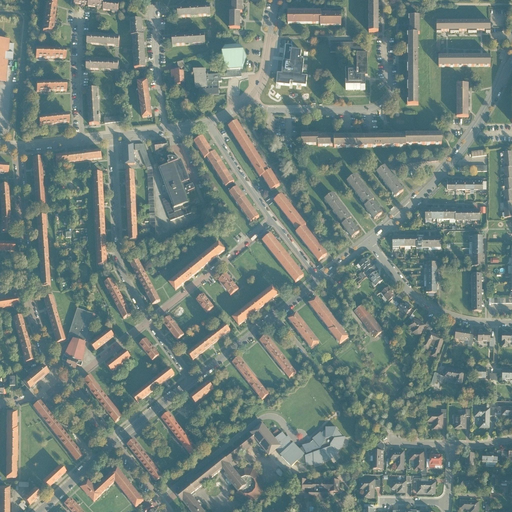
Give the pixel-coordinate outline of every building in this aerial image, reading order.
[(46,0),(45,10),(55,12),(56,0),(46,0)] [(103,9),(104,1),(104,0),(88,0),(88,5),(88,7),(103,9)] [(242,12),(241,0),(231,0),(232,12),(240,12),(242,12)] [(379,0),(368,0),(369,15),(379,15),(379,0)] [(103,9),(103,11),(118,13),(119,3),(104,1),(103,9)] [(194,6),(194,17),(210,16),(210,5),(194,6)] [(177,7),(178,18),(194,17),(194,6),(177,7)] [(43,32),(53,33),(55,12),(45,10),(43,32)] [(230,12),(229,29),(240,29),(240,12),(232,12),(230,12)] [(305,13),(288,13),(288,26),(305,26),(305,13)] [(321,13),(305,13),(305,26),(321,26),(321,15),(321,13)] [(341,28),(341,15),(321,15),(321,26),(321,28),(341,28)] [(379,15),(369,15),(368,33),(379,33),(379,15)] [(418,34),(419,34),(419,16),(409,16),(409,34),(418,34)] [(142,36),(142,20),(131,21),(131,36),(133,36),(142,36)] [(436,32),(454,32),(454,22),(436,22),(436,32)] [(472,22),(454,22),(454,32),(472,32),(472,22)] [(490,32),(490,22),(472,22),(472,32),(490,32)] [(204,34),(189,35),(189,46),(205,45),(204,34)] [(407,51),(418,51),(418,34),(409,34),(407,34),(407,51)] [(88,35),(87,45),(104,46),(104,36),(88,35)] [(172,36),(172,47),(189,46),(189,35),(172,36)] [(120,37),(104,36),(104,46),(119,47),(120,37)] [(144,36),(142,36),(133,36),(134,53),(145,53),(144,36)] [(0,81),(5,82),(9,38),(0,37),(0,81)] [(347,53),(347,43),(330,43),(330,53),(347,53)] [(347,43),(347,53),(356,53),(362,53),(362,43),(347,43)] [(239,44),(225,45),(221,50),(220,58),(226,69),(227,73),(206,75),(206,69),(194,69),(195,88),(198,88),(199,96),(219,95),(218,82),(221,82),(221,78),(242,77),(241,69),(242,69),(246,56),(243,49),(239,44)] [(292,46),(286,45),(282,74),(278,74),(276,85),(290,86),(290,82),(293,83),(292,85),(306,87),(307,78),(302,77),(304,61),(300,60),(301,51),(292,50),(292,46)] [(35,49),(35,59),(50,59),(50,49),(35,49)] [(50,49),(50,59),(65,60),(65,49),(50,49)] [(407,69),(418,69),(418,51),(407,51),(407,69)] [(135,69),(146,69),(145,53),(134,53),(135,69)] [(362,53),(356,53),(356,73),(356,76),(364,76),(367,76),(367,53),(362,53)] [(438,67),(456,67),(456,56),(438,56),(438,67)] [(456,56),(456,67),(473,67),(473,56),(456,56)] [(490,67),(490,56),(473,56),(473,67),(490,67)] [(87,60),(86,70),(103,71),(103,61),(87,60)] [(103,61),(103,71),(118,71),(119,62),(103,61)] [(418,86),(418,69),(407,69),(407,86),(418,86)] [(174,85),(180,85),(179,82),(184,81),(183,71),(178,71),(178,70),(170,70),(171,77),(174,77),(174,85)] [(365,91),(364,76),(356,76),(356,73),(344,73),(344,91),(365,91)] [(51,82),(51,92),(66,92),(66,81),(51,82)] [(36,82),(36,93),(51,92),(51,82),(36,82)] [(140,100),(150,99),(147,82),(137,83),(140,100)] [(456,101),(468,101),(468,85),(456,85),(456,101)] [(407,86),(407,105),(418,106),(418,86),(407,86)] [(87,90),(88,107),(98,107),(97,89),(87,90)] [(142,118),(152,117),(150,99),(140,100),(142,118)] [(456,101),(456,118),(468,118),(468,101),(456,101)] [(98,107),(88,107),(89,125),(100,125),(98,107)] [(53,115),(54,125),(69,124),(68,113),(53,115)] [(38,116),(39,127),(54,125),(53,115),(38,116)] [(121,116),(104,118),(105,124),(122,122),(121,116)] [(237,122),(228,127),(237,142),(246,137),(237,122)] [(442,145),(441,134),(423,135),(424,145),(442,145)] [(302,145),(317,145),(318,136),(318,135),(302,135),(302,145)] [(406,145),(424,145),(423,135),(406,135),(406,136),(406,145)] [(317,145),(317,147),(334,147),(334,137),(334,136),(318,136),(317,145)] [(352,148),(370,148),(370,136),(351,137),(352,148)] [(370,136),(370,148),(388,147),(388,136),(370,136)] [(388,147),(406,147),(406,145),(406,136),(388,136),(388,147)] [(194,142),(204,159),(206,158),(213,154),(202,137),(194,142)] [(246,137),(237,142),(249,160),(257,155),(246,137)] [(334,148),(352,148),(351,137),(334,137),(334,147),(334,148)] [(166,142),(154,144),(155,152),(167,150),(166,142)] [(122,145),(123,155),(134,155),(133,145),(122,145)] [(151,242),(156,242),(152,166),(144,145),(135,145),(135,151),(139,151),(147,168),(151,242)] [(78,153),(78,162),(102,159),(101,151),(78,153)] [(502,152),(503,160),(511,159),(511,154),(511,152),(502,152)] [(56,165),(78,162),(78,153),(55,156),(56,165)] [(206,158),(216,172),(224,167),(215,153),(213,154),(206,158)] [(123,165),(134,164),(134,155),(123,155),(123,165)] [(257,155),(249,160),(260,178),(262,176),(268,172),(257,155)] [(428,156),(402,159),(403,165),(429,162),(438,161),(438,157),(428,158),(428,156)] [(168,165),(158,169),(168,198),(162,200),(170,222),(193,213),(191,207),(192,206),(189,201),(188,201),(186,196),(189,195),(188,193),(195,190),(192,185),(189,186),(187,182),(189,181),(181,160),(178,161),(177,160),(176,159),(175,159),(174,158),(173,158),(172,157),(171,157),(170,157),(169,157),(168,157),(167,158),(169,162),(167,163),(168,165)] [(33,182),(43,181),(41,159),(32,159),(33,182)] [(511,167),(511,159),(503,160),(504,168),(511,167)] [(8,164),(0,163),(0,172),(7,173),(8,164)] [(384,185),(393,179),(383,166),(374,172),(384,185)] [(216,172),(226,188),(234,183),(224,167),(216,172)] [(262,176),(271,191),(280,186),(271,171),(268,172),(262,176)] [(126,195),(135,195),(134,172),(125,172),(126,195)] [(94,197),(104,196),(103,174),(93,174),(94,197)] [(346,182),(355,194),(364,188),(355,176),(346,182)] [(394,198),(403,191),(393,179),(384,185),(394,198)] [(456,191),(456,181),(447,180),(447,191),(456,191)] [(465,191),(465,180),(456,181),(456,191),(465,191)] [(474,180),(465,180),(465,191),(474,191),(474,180)] [(483,191),(483,180),(474,180),(474,191),(483,191)] [(43,181),(33,182),(35,205),(44,205),(43,181)] [(0,185),(0,207),(9,207),(8,185),(0,185)] [(240,208),(248,203),(237,187),(229,193),(240,208)] [(371,202),(374,200),(364,188),(355,194),(365,207),(371,202)] [(136,218),(135,195),(126,195),(127,218),(136,218)] [(282,195),(274,201),(285,216),(294,209),(282,195)] [(332,212),(341,206),(332,195),(323,201),(332,212)] [(96,220),(105,219),(104,196),(94,197),(96,220)] [(381,214),(371,202),(365,207),(363,208),(373,220),(381,214)] [(511,205),(511,202),(504,203),(502,203),(503,210),(511,209),(511,205)] [(251,223),(259,218),(248,203),(240,208),(251,223)] [(342,225),(349,220),(350,219),(341,206),(332,212),(342,225)] [(9,207),(0,207),(0,208),(1,232),(11,232),(9,207)] [(294,209),(285,216),(298,232),(305,226),(306,225),(294,209)] [(511,209),(503,210),(504,218),(511,217),(511,209)] [(37,240),(46,240),(45,217),(36,217),(37,240)] [(205,222),(203,217),(159,242),(162,246),(205,222)] [(137,241),(136,218),(127,218),(128,241),(137,241)] [(106,242),(105,219),(96,220),(97,243),(106,242)] [(341,226),(352,239),(359,233),(349,220),(342,225),(341,226)] [(305,226),(298,232),(296,233),(308,249),(317,242),(305,226)] [(271,235),(262,242),(273,256),(282,249),(271,235)] [(48,263),(46,240),(37,240),(39,263),(48,263)] [(14,243),(0,242),(0,251),(14,252),(14,243)] [(107,265),(106,242),(97,243),(98,266),(107,265)] [(308,249),(319,262),(328,255),(317,242),(308,249)] [(225,251),(218,243),(206,252),(213,261),(225,251)] [(282,249),(273,256),(284,270),(293,263),(282,249)] [(206,252),(193,263),(200,271),(213,261),(206,252)] [(372,268),(365,259),(358,264),(364,273),(368,271),(372,268)] [(138,261),(129,265),(140,285),(149,281),(138,261)] [(50,285),(48,263),(39,263),(40,286),(50,285)] [(200,271),(193,263),(181,273),(187,282),(200,271)] [(304,277),(293,263),(284,270),(295,284),(304,277)] [(187,282),(181,273),(167,284),(174,292),(187,282)] [(382,281),(375,273),(372,275),(368,278),(375,287),(382,281)] [(239,290),(226,275),(218,282),(230,297),(239,290)] [(471,287),(482,287),(481,275),(471,275),(471,287)] [(112,280),(104,284),(114,302),(122,297),(112,280)] [(149,281),(140,285),(152,306),(160,301),(149,281)] [(259,298),(267,306),(279,296),(272,287),(259,298)] [(482,287),(471,287),(471,299),(482,299),(482,287)] [(395,297),(388,288),(381,294),(388,302),(395,297)] [(214,308),(203,295),(195,302),(206,315),(214,308)] [(49,321),(58,319),(51,297),(42,299),(49,321)] [(131,315),(122,297),(114,302),(123,319),(131,315)] [(16,298),(0,300),(0,310),(17,307),(16,298)] [(259,298),(246,308),(253,316),(267,306),(259,298)] [(317,299),(309,305),(319,318),(327,311),(317,299)] [(471,299),(471,312),(482,312),(482,299),(471,299)] [(411,310),(403,303),(397,310),(406,316),(411,310)] [(383,331),(362,306),(354,313),(374,338),(383,331)] [(246,308),(231,319),(238,328),(253,316),(246,308)] [(61,357),(59,362),(64,364),(63,367),(74,371),(75,368),(80,369),(81,364),(83,355),(84,343),(93,315),(76,310),(66,338),(68,339),(66,344),(68,345),(62,357),(61,357)] [(338,325),(327,311),(319,318),(329,331),(338,325)] [(288,321),(300,336),(308,329),(297,315),(288,321)] [(12,319),(18,341),(28,339),(21,317),(12,319)] [(183,335),(169,318),(162,324),(176,341),(183,335)] [(64,341),(58,319),(49,321),(55,343),(64,341)] [(425,326),(413,319),(408,328),(413,331),(411,334),(418,338),(425,326)] [(436,322),(432,320),(429,327),(427,330),(430,332),(436,322)] [(230,331),(225,325),(213,335),(218,341),(230,331)] [(329,331),(340,346),(350,339),(338,325),(329,331)] [(300,336),(312,351),(320,345),(308,329),(300,336)] [(94,352),(114,337),(109,330),(89,345),(94,352)] [(470,332),(456,330),(455,340),(468,342),(469,336),(470,332)] [(437,358),(444,339),(429,333),(421,349),(427,351),(429,348),(434,349),(431,356),(437,358)] [(490,333),(478,333),(478,343),(490,343),(490,333)] [(511,334),(502,334),(502,348),(508,348),(508,344),(511,343),(511,334)] [(213,335),(200,345),(205,351),(218,341),(213,335)] [(277,350),(267,337),(259,343),(269,355),(277,350)] [(34,361),(28,339),(18,341),(25,364),(34,361)] [(158,357),(146,340),(139,346),(151,362),(158,357)] [(192,361),(205,351),(200,345),(187,355),(192,361)] [(286,362),(277,350),(269,355),(279,367),(286,362)] [(112,373),(130,358),(125,351),(106,366),(112,373)] [(249,371),(239,358),(232,364),(242,376),(249,371)] [(279,367),(289,380),(297,375),(286,362),(279,367)] [(49,374),(42,366),(34,373),(33,372),(30,375),(31,376),(23,382),(30,390),(49,374)] [(156,389),(174,375),(169,369),(151,384),(156,389)] [(464,372),(445,369),(443,378),(454,381),(454,385),(462,386),(464,372)] [(486,380),(486,370),(474,370),(474,381),(486,380)] [(259,383),(249,371),(242,376),(252,388),(259,383)] [(511,371),(502,371),(502,381),(511,381),(511,371)] [(106,397),(90,377),(82,383),(98,403),(106,397)] [(14,387),(14,378),(4,378),(4,383),(9,383),(9,387),(14,387)] [(214,390),(208,383),(189,397),(195,405),(214,390)] [(269,395),(259,383),(252,388),(262,400),(269,395)] [(156,389),(151,384),(132,398),(137,404),(156,389)] [(122,418),(106,397),(98,403),(115,424),(122,418)] [(40,402),(33,407),(47,425),(55,421),(40,402)] [(511,423),(511,408),(502,408),(502,409),(501,417),(509,417),(509,424),(511,423)] [(490,417),(490,410),(489,410),(474,409),(474,418),(480,419),(480,420),(479,421),(479,430),(489,430),(490,417)] [(6,426),(17,426),(17,410),(6,410),(6,426)] [(176,437),(183,432),(168,414),(162,419),(176,437)] [(443,419),(443,415),(441,415),(427,415),(426,424),(433,424),(432,431),(443,431),(443,419)] [(466,418),(466,415),(465,415),(454,415),(454,431),(466,431),(466,418)] [(47,425),(61,444),(68,439),(55,421),(47,425)] [(175,493),(190,511),(205,511),(192,495),(223,469),(225,472),(224,473),(238,492),(233,496),(240,502),(249,503),(258,499),(264,492),(264,482),(261,474),(253,469),(244,468),(236,471),(230,463),(258,441),(270,456),(277,450),(292,466),(298,461),(299,462),(301,463),(303,464),(304,464),(305,464),(306,464),(306,466),(314,466),(324,463),(331,460),(339,453),(343,447),(347,436),(344,436),(336,427),(326,427),(326,430),(322,433),(322,431),(313,438),(314,439),(310,443),(302,445),(303,446),(300,448),(289,435),(287,436),(283,432),(276,438),(263,422),(250,432),(252,434),(175,493)] [(17,426),(6,426),(6,446),(17,446),(18,426),(17,426)] [(197,450),(183,432),(176,437),(190,455),(197,450)] [(68,439),(61,444),(76,461),(83,456),(68,439)] [(141,465),(149,459),(134,441),(127,447),(141,465)] [(382,442),(371,450),(384,450),(384,445),(382,442)] [(17,461),(17,446),(6,446),(6,461),(16,461),(17,461)] [(374,469),(384,470),(384,450),(371,450),(371,456),(374,456),(374,469)] [(405,470),(405,450),(390,450),(390,459),(390,461),(397,461),(397,470),(405,470)] [(425,468),(425,451),(410,451),(410,460),(415,461),(415,471),(422,471),(425,471),(425,468)] [(497,463),(498,451),(489,451),(489,452),(483,452),(482,463),(497,463)] [(475,468),(475,453),(465,453),(464,468),(475,468)] [(442,466),(442,455),(431,455),(431,459),(431,465),(442,466)] [(163,477),(149,459),(141,465),(156,483),(163,477)] [(16,477),(16,461),(6,461),(6,477),(16,477)] [(59,466),(42,482),(48,488),(65,472),(59,466)] [(118,469),(110,475),(110,476),(115,482),(136,508),(143,502),(140,498),(141,497),(139,496),(129,484),(130,484),(128,482),(118,469)] [(88,482),(81,488),(94,502),(101,496),(101,495),(115,482),(110,476),(95,489),(88,482)] [(476,477),(459,477),(458,488),(476,488),(476,477)] [(511,496),(511,478),(500,478),(499,486),(508,487),(507,497),(511,496)] [(307,479),(298,479),(298,493),(309,493),(309,499),(328,499),(328,492),(340,492),(340,480),(329,479),(330,480),(313,480),(313,481),(307,481),(307,479)] [(375,481),(375,479),(360,479),(360,490),(364,490),(364,498),(375,499),(375,487),(375,481)] [(407,483),(407,481),(392,480),(392,489),(398,489),(398,493),(407,494),(407,483)] [(436,495),(437,482),(422,481),(417,481),(417,482),(417,494),(436,495)] [(29,482),(19,482),(18,485),(16,485),(16,491),(18,491),(18,487),(28,488),(29,482)] [(0,486),(0,507),(9,508),(9,487),(0,486)] [(35,488),(23,499),(29,506),(41,494),(35,488)] [(71,498),(64,505),(70,511),(77,511),(81,509),(71,498)] [(478,511),(479,501),(460,500),(459,510),(469,510),(469,511),(478,511)] [(27,507),(22,502),(18,506),(23,511),(27,507)]
